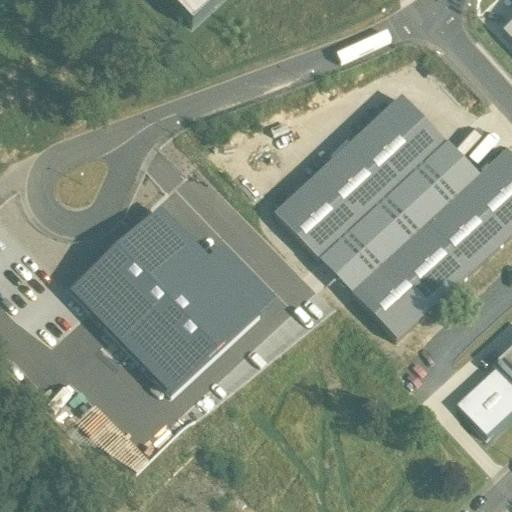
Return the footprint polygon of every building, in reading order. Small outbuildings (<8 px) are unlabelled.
[(62,0),(0,0),(0,29),(15,45),(62,0)] [(157,0),(190,35),(228,0),(157,0)] [(511,30),(503,39),(511,48),(511,30)] [(274,225),(318,270),(446,150),(402,104),(274,225)] [(318,270),(351,305),(479,185),(446,150),(318,270)] [(351,305),(395,352),(511,241),(511,166),(506,159),(479,185),(351,305)] [(159,219),(68,304),(168,411),(275,311),(222,254),(206,269),(159,219)] [(511,354),(491,374),(495,378),(511,395),(511,354)] [(413,511),(454,474),(343,356),(286,409),(383,511),(413,511)] [(511,420),(511,395),(495,378),(454,416),(483,447),(511,420)]
